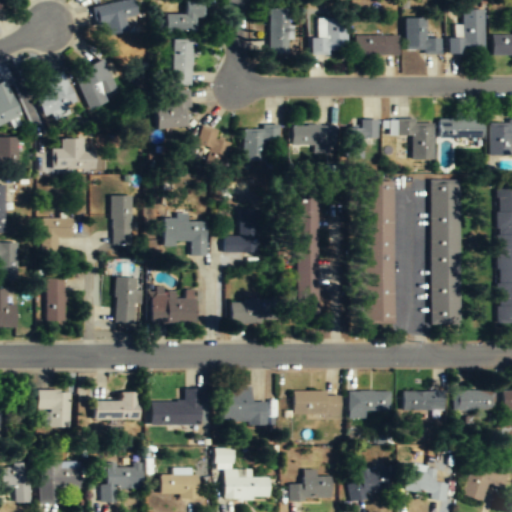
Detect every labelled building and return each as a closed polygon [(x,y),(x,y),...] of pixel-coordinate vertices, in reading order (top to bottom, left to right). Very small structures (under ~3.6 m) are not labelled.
[(98,36),(124,31),(121,17),(135,14),(132,0),(127,0),(92,7),(98,36)] [(200,19),(200,3),(182,3),(182,13),(162,13),(162,30),(194,30),(194,19),(200,19)] [(286,10),(265,10),(265,54),(286,54),(286,10)] [(481,10),(459,10),(459,26),(452,26),(452,37),(445,37),(446,54),(481,54),(481,10)] [(424,38),(425,19),(402,18),(401,54),(438,54),(438,38),(424,38)] [(307,38),(307,54),(343,54),(343,20),(313,20),(313,38),(307,38)] [(488,55),(511,55),(511,35),(488,35),(488,55)] [(395,56),(395,36),(351,36),(351,56),(395,56)] [(189,39),(168,39),(168,84),(189,84),(189,39)] [(84,108),(116,97),(102,59),(70,70),(84,108)] [(42,79),(47,92),(33,98),(42,120),(75,107),(60,72),(42,79)] [(0,81),(0,124),(18,117),(4,80),(0,81)] [(187,89),(169,90),(170,105),(152,106),(153,128),(188,127),(187,89)] [(374,139),(374,119),(357,120),(357,128),(342,129),(343,159),(362,159),(362,140),(374,139)] [(479,139),(479,119),(435,119),(435,139),(479,139)] [(385,136),(408,136),(408,160),(430,160),(431,120),(385,120),(385,136)] [(511,120),(486,120),(486,156),(510,157),(510,144),(511,144),(511,120)] [(332,151),(332,125),(288,125),(288,146),(309,146),(309,151),(332,151)] [(203,162),(222,166),(228,141),(214,139),(216,131),(198,127),(194,146),(206,148),(203,162)] [(239,160),(273,161),(274,128),(240,127),(239,160)] [(0,169),(16,169),(16,137),(0,137),(0,169)] [(82,147),(82,138),(58,138),(58,147),(49,147),(49,169),(92,169),(92,147),(82,147)] [(360,324),(390,324),(391,182),(361,181),(360,324)] [(456,181),(425,182),(426,325),(456,325),(456,181)] [(511,323),(511,183),(493,183),(493,323),(511,323)] [(4,185),(0,184),(0,232),(4,233),(5,208),(13,209),(14,193),(4,193),(4,185)] [(129,194),(107,194),(107,245),(129,245),(129,194)] [(315,312),(315,198),(293,198),(293,312),(315,312)] [(234,235),(220,235),(220,253),(255,253),(255,208),(234,208),(234,235)] [(159,219),(159,244),(186,244),(186,255),(203,255),(203,221),(185,220),(185,210),(171,209),(171,219),(159,219)] [(68,238),(68,219),(37,219),(37,253),(55,253),(55,238),(68,238)] [(13,243),(0,243),(0,280),(13,280),(13,243)] [(132,324),(133,278),(111,277),(110,323),(132,324)] [(42,278),(42,322),(61,322),(61,278),(42,278)] [(0,326),(13,326),(13,304),(3,304),(3,290),(0,290),(0,326)] [(192,290),(181,290),(181,293),(146,293),(147,325),(192,324),(192,290)] [(226,323),(262,323),(262,299),(226,299),(226,323)] [(264,402),(248,401),(248,388),(218,387),(217,424),(264,424),(264,402)] [(197,425),(196,389),(179,390),(179,402),(146,402),(147,426),(197,425)] [(67,390),(33,390),(33,410),(45,410),(45,427),(67,427),(67,390)] [(337,414),(337,390),(288,390),(288,414),(337,414)] [(344,418),(365,418),(365,410),(387,410),(387,390),(344,390),(344,418)] [(499,411),(511,411),(511,390),(499,390),(499,411)] [(440,420),(440,391),(399,391),(399,411),(427,411),(427,420),(440,420)] [(491,391),(449,391),(449,411),(491,411),(491,391)] [(90,420),(135,420),(135,392),(117,392),(117,401),(90,401),(90,420)] [(57,503),(57,489),(78,489),(77,462),(36,462),(36,503),(57,503)] [(458,494),(479,501),(484,485),(499,489),(504,474),(468,462),(458,494)] [(138,464),(98,464),(98,502),(112,502),(112,489),(138,489),(138,464)] [(442,498),(444,482),(433,481),(434,468),(414,466),(414,471),(403,470),(401,493),(442,498)] [(26,503),(25,467),(0,467),(0,490),(8,490),(8,503),(26,503)] [(327,476),(314,476),(314,469),(298,469),(298,483),(284,483),(285,500),(327,500),(327,476)] [(220,499),(266,499),(266,477),(245,477),(245,470),(220,470),(220,499)] [(377,472),(343,479),(348,502),(382,495),(377,472)] [(155,475),(155,498),(194,498),(194,475),(155,475)]
